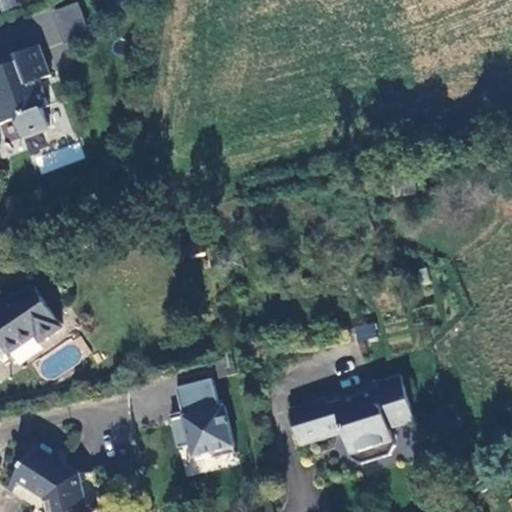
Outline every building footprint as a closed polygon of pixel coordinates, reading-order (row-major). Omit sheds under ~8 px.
[(136,0),(109,0),(115,12),(138,4),(136,0)] [(80,1),(56,9),(67,38),(90,30),(80,1)] [(42,41),(8,54),(9,61),(0,64),(0,115),(2,119),(16,114),(23,130),(50,123),(43,103),(51,101),(47,90),(44,88),(43,85),(40,76),(53,70),(42,41)] [(40,173),(84,158),(79,142),(35,157),(40,173)] [(204,236),(189,240),(194,256),(208,253),(204,236)] [(4,302),(0,305),(0,334),(12,352),(37,334),(44,341),(66,326),(36,282),(23,292),(17,289),(4,302)] [(374,322),(355,327),(358,340),(377,336),(374,322)] [(397,443),(392,425),(417,418),(404,373),(292,407),(303,442),(346,429),(354,456),(364,461),(392,452),(397,443)] [(184,417),(173,420),(180,449),(192,446),(194,458),(213,453),(215,458),(236,453),(225,407),(220,408),(213,381),(178,390),(183,414),(184,417)] [(43,448),(22,481),(53,500),(55,498),(58,500),(60,511),(105,511),(107,511),(95,504),(87,474),(43,448)]
